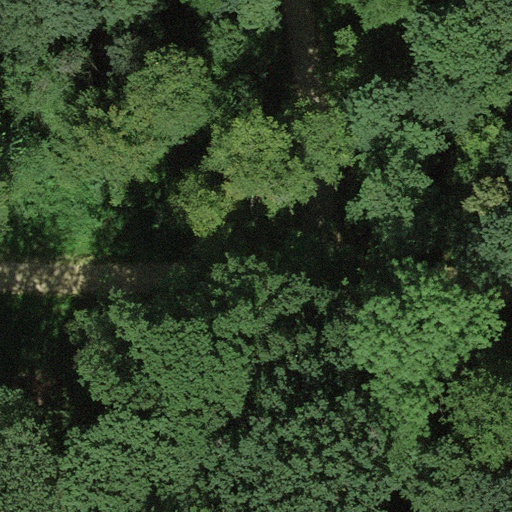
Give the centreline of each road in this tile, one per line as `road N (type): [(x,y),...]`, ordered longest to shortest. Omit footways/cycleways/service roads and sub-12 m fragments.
road 1 (track): [(0,305),(511,316)]
road 2 (track): [(288,0),(320,124)]
